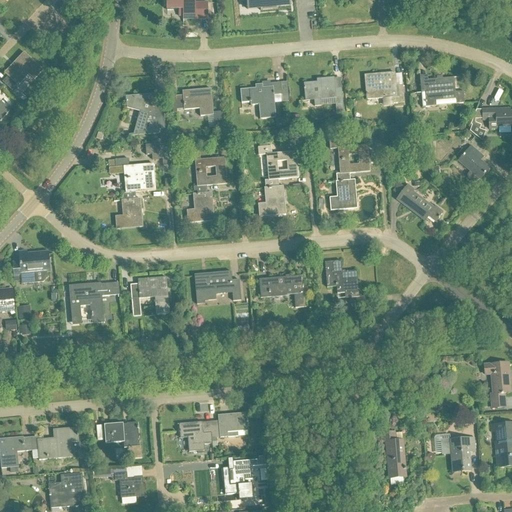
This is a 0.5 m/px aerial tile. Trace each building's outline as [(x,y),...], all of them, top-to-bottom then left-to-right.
[(183,18),(183,20),(208,19),(208,4),(195,4),(195,0),(166,0),(166,11),(179,11),(179,18),(183,18)] [(246,0),(246,1),(247,11),(261,9),(261,11),(260,11),(260,12),(278,10),(278,9),(277,10),(277,8),(289,7),(288,0),(246,0)] [(2,83),(12,92),(17,87),(18,87),(29,76),(34,81),(43,72),(24,53),(4,74),(8,77),(2,83)] [(396,87),(395,76),(395,74),(365,77),(366,94),(365,94),(366,97),(367,100),(393,98),(393,104),(404,103),(403,86),(396,87)] [(303,88),(304,90),(305,102),(314,101),(315,107),(321,107),(321,100),(335,99),(337,113),(344,113),(342,89),(335,90),(334,79),(317,80),(317,83),(304,85),(304,88),(303,88)] [(421,87),(421,95),(424,94),(425,108),(464,105),(463,93),(455,93),(454,79),(427,81),(428,86),(421,87)] [(240,91),(241,104),(250,103),(250,107),(259,106),(260,120),(276,119),(274,97),(282,96),(283,103),(289,102),(287,84),(255,86),(255,90),(240,91)] [(176,98),(177,111),(184,111),(184,112),(200,110),(200,118),(213,117),(211,90),(183,92),(183,98),(176,98)] [(141,112),(134,137),(159,135),(158,130),(165,130),(163,105),(157,106),(153,104),(152,95),(125,98),(126,108),(141,112)] [(0,122),(10,112),(0,102),(0,122)] [(483,111),(484,122),(490,122),(490,131),(497,131),(497,128),(511,127),(511,112),(504,113),(504,110),(483,111)] [(409,126),(410,135),(410,137),(420,137),(419,125),(409,126)] [(343,149),(343,142),(329,143),(330,150),(338,150),(340,175),(340,176),(350,175),(370,174),(368,146),(343,149)] [(170,166),(169,154),(168,145),(166,145),(161,145),(145,147),(146,156),(152,156),(152,161),(162,160),(163,167),(170,166)] [(468,176),(468,179),(474,183),(476,183),(479,180),(480,181),(490,169),(481,162),(484,158),(470,146),(468,149),(469,150),(459,162),(471,173),(468,176)] [(272,155),(271,148),(258,149),(259,157),(267,156),(269,182),(278,181),(299,180),(296,153),(272,155)] [(200,162),(200,154),(187,155),(187,163),(195,162),(197,188),(207,187),(227,186),(225,160),(200,162)] [(128,160),(115,161),(115,162),(115,168),(115,169),(123,169),(124,175),(125,194),(135,194),(156,192),(153,165),(129,167),(128,160)] [(340,176),(340,175),(337,175),(337,182),(337,183),(338,198),(330,199),(331,212),(358,210),(355,182),(351,182),(350,175),(340,176)] [(269,182),(265,182),(265,189),(264,189),(266,205),(258,206),(260,219),(286,216),(283,188),(279,188),(278,181),(269,182)] [(197,188),(194,188),(194,195),(195,211),(187,212),(188,225),(214,222),(211,194),(207,195),(207,187),(197,188)] [(408,187),(397,201),(425,222),(429,218),(435,223),(443,214),(435,208),(434,210),(413,193),(414,191),(408,187)] [(123,217),(115,218),(116,231),(142,228),(140,200),(136,200),(135,194),(125,194),(122,194),(122,202),(121,202),(123,217)] [(27,253),(19,253),(20,264),(13,264),(14,278),(21,277),(22,285),(43,283),(46,280),(45,273),(50,272),(48,254),(27,256),(27,253)] [(346,299),(350,299),(351,305),(366,304),(365,297),(359,298),(357,272),(342,273),(341,262),(325,264),(327,289),(337,288),(337,295),(345,294),(346,299)] [(233,303),(241,302),(239,281),(231,282),(230,273),(194,277),(197,303),(216,301),(216,296),(232,294),(233,303)] [(294,296),(295,309),(306,308),(303,277),(259,281),(261,300),(271,299),(271,298),(294,296)] [(169,315),(166,278),(138,281),(138,286),(131,286),(132,300),(139,299),(139,300),(155,298),(156,316),(169,315)] [(92,315),(92,314),(92,322),(104,321),(103,305),(101,305),(101,298),(118,296),(117,284),(98,286),(98,288),(94,288),(94,287),(88,287),(88,286),(69,288),(70,299),(71,299),(72,319),(81,319),(80,308),(91,307),(92,315)] [(0,312),(14,311),(12,291),(0,291),(0,312)] [(30,311),(18,312),(19,320),(31,319),(30,311)] [(5,322),(6,332),(16,331),(16,322),(5,322)] [(22,334),(22,337),(30,337),(29,326),(18,327),(18,334),(22,334)] [(508,364),(484,366),(485,375),(491,375),(493,395),(491,395),(492,409),(504,408),(503,394),(510,393),(508,364)] [(457,405),(452,415),(458,419),(462,413),(460,412),(462,408),(457,405)] [(218,422),(211,423),(212,438),(220,438),(238,437),(238,432),(247,431),(247,432),(248,432),(247,414),(218,417),(218,422)] [(464,418),(464,425),(477,425),(476,417),(464,418)] [(104,426),(106,445),(124,443),(124,449),(128,449),(129,461),(142,460),(141,448),(140,448),(138,423),(104,426)] [(212,438),(211,423),(202,424),(202,423),(179,425),(180,439),(181,439),(181,438),(187,438),(189,453),(204,452),(203,439),(212,438)] [(498,442),(495,442),(496,451),(495,451),(497,469),(511,467),(511,423),(491,425),(492,432),(497,432),(498,442)] [(39,438),(31,439),(32,452),(38,451),(39,461),(73,458),(71,443),(79,443),(78,437),(79,437),(78,434),(78,429),(53,431),(54,440),(43,440),(43,438),(41,438),(41,437),(39,437),(39,438)] [(403,478),(405,478),(402,441),(396,442),(395,433),(381,434),(382,444),(386,443),(387,462),(388,461),(389,479),(390,479),(390,485),(403,484),(403,478)] [(32,452),(31,439),(23,439),(23,438),(0,440),(0,455),(1,470),(19,468),(17,453),(32,452)] [(442,442),(443,454),(451,454),(452,471),(462,471),(462,473),(471,472),(469,453),(475,453),(474,439),(442,442)] [(245,481),(251,480),(250,468),(266,466),(265,457),(258,458),(258,461),(233,463),(233,468),(228,469),(222,469),(225,496),(238,495),(239,501),(241,501),(241,498),(252,497),(251,491),(252,491),(252,485),(245,485),(245,481)] [(102,479),(101,472),(92,472),(93,480),(102,479)] [(144,497),(143,478),(135,478),(135,481),(133,481),(133,480),(128,481),(127,474),(115,475),(111,476),(111,482),(116,482),(120,482),(121,499),(122,499),(122,504),(136,503),(136,498),(144,497)] [(49,495),(49,497),(50,497),(51,510),(85,507),(83,482),(82,482),(82,475),(74,475),(61,476),(61,484),(48,485),(49,490),(48,490),(48,491),(49,490),(50,495),(49,495)]
